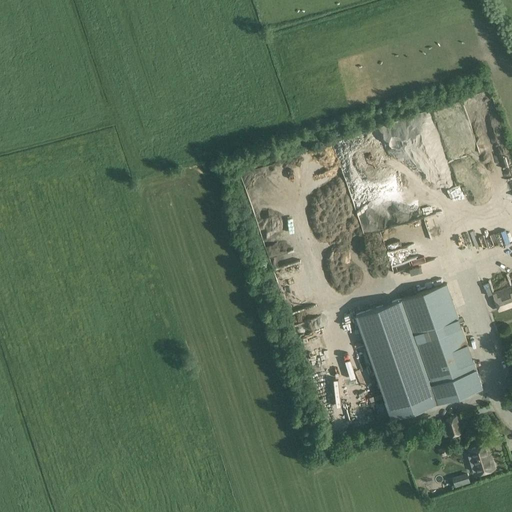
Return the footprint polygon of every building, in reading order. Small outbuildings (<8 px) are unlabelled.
[(350,168),(343,171),(345,178),(348,177),(348,175),(352,174),(350,168)] [(486,243),(490,251),(497,248),(493,240),(486,243)] [(475,289),(478,300),(487,298),(486,293),(495,291),(491,276),(478,279),(480,288),(475,289)] [(447,282),(400,298),(436,402),(437,403),(449,399),(483,387),(463,328),(447,282)] [(511,289),(491,297),(497,312),(511,306),(511,289)] [(341,355),(336,356),(339,366),(344,364),(341,355)] [(445,422),(440,424),(444,437),(449,436),(449,437),(462,433),(457,415),(444,419),(445,422)] [(411,426),(409,418),(401,421),(403,428),(411,426)] [(487,444),(468,450),(475,474),(495,468),(487,444)] [(447,452),(446,447),(438,450),(440,455),(442,456),(447,454),(447,452)] [(456,488),(470,483),(467,473),(452,477),(456,488)]
